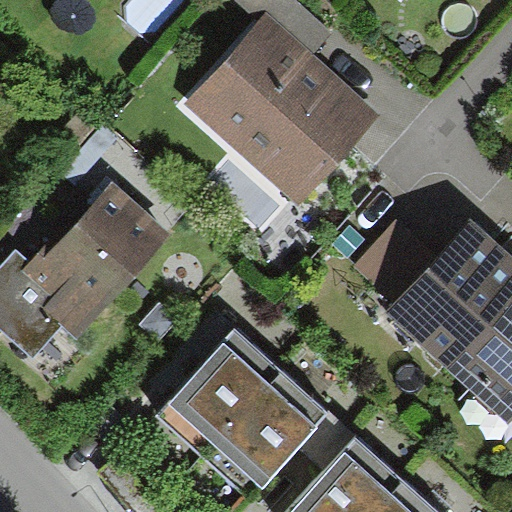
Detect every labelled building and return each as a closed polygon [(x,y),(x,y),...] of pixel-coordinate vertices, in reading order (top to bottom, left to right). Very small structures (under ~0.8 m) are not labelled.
[(297,190),(369,114),(271,22),(200,98),(297,190)] [(82,99),(36,153),(52,167),(74,185),(120,131),(82,99)] [(76,338),(173,234),(110,175),(34,257),(18,243),(0,262),(0,324),(33,355),(61,325),(76,338)] [(463,233),(399,315),(511,403),(511,271),(503,264),(463,233)] [(303,436),(327,409),(231,326),(193,369),(156,411),(251,495),(303,436)] [(333,459),(287,511),(446,511),(355,433),(333,459)] [(172,511),(119,453),(98,472),(132,511),(172,511)]
